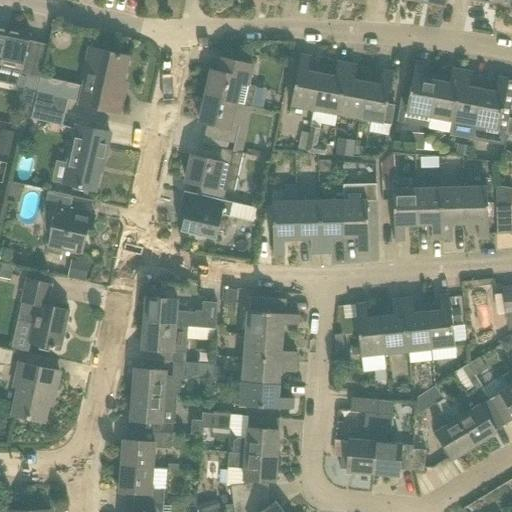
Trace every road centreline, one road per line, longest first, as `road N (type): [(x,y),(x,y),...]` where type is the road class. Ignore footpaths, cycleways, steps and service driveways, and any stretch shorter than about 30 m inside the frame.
road 1 (residential): [(511,49),(391,34),(180,31)]
road 2 (residential): [(400,511),(328,501),(311,480),(327,276)]
road 3 (residential): [(130,256),(180,31)]
road 4 (residential): [(81,463),(130,256)]
road 5 (residential): [(130,256),(232,274),(327,276)]
road 6 (residential): [(327,276),(511,257)]
road 7 (residential): [(180,31),(18,0)]
